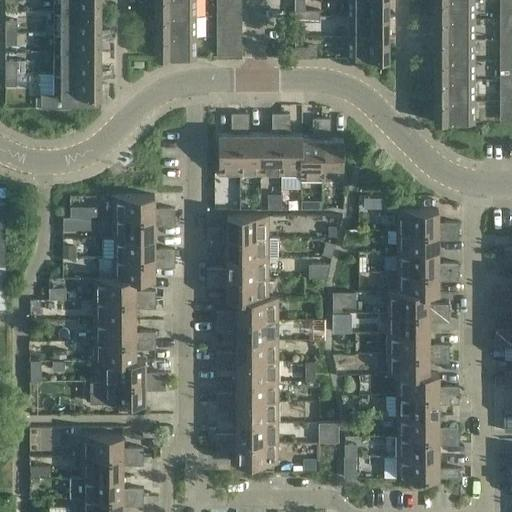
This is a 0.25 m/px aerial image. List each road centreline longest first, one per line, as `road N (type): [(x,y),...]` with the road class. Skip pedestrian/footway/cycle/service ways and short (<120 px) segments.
road 1 (residential): [(184,448),(192,80)]
road 2 (residential): [(482,511),(480,391),(470,376),(472,182)]
road 3 (residential): [(255,79),(342,85),(429,162),(472,182)]
road 4 (residential): [(0,150),(40,162),(79,158),(152,95),(192,80)]
road 5 (residential): [(348,511),(326,496),(194,495)]
